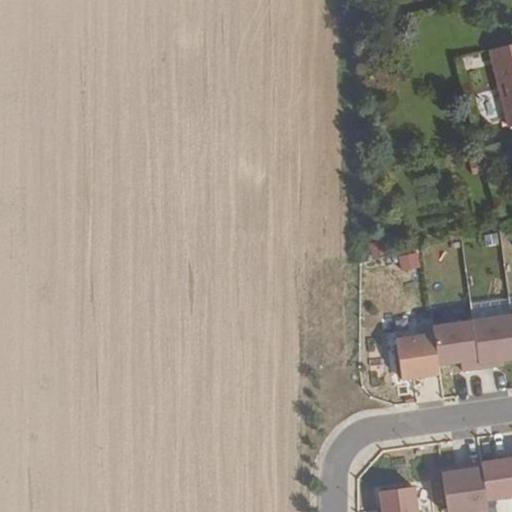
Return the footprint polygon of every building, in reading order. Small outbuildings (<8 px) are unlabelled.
[(509,126),(511,124),(511,42),(488,49),(509,126)] [(511,298),(430,306),(431,322),(511,314),(511,298)] [(511,358),(511,330),(510,315),(470,320),(477,368),(492,366),(492,361),(511,358)] [(437,374),(431,334),(394,339),(399,379),(437,374)] [(444,511),(471,511),(485,510),(478,462),(462,464),(463,469),(439,472),(444,511)] [(377,486),(378,511),(417,511),(415,483),(377,486)]
